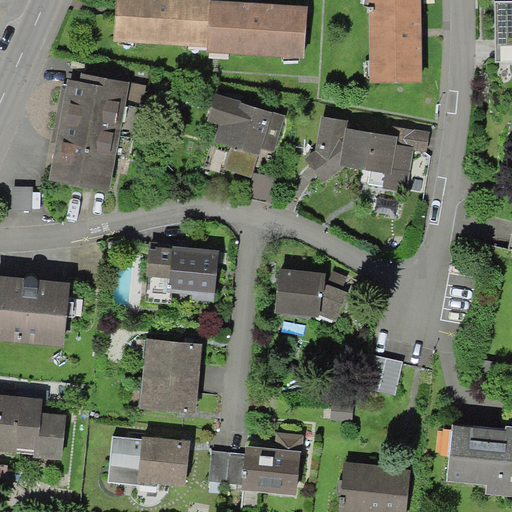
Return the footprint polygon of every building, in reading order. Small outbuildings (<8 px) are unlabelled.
[(215,0),(121,0),(118,43),(211,49),(215,4),(215,0)] [(372,0),(373,80),(421,80),(420,0),(372,0)] [(511,3),(501,3),(502,64),(511,63),(511,3)] [(313,12),(215,4),(211,55),(308,63),(313,12)] [(130,82),(82,73),(80,82),(68,79),(66,87),(62,86),(51,141),(56,142),(49,179),(109,191),(126,105),(130,82)] [(146,85),(130,82),(126,105),(142,108),(146,85)] [(288,116),(219,97),(212,124),(221,126),(216,144),(234,150),(259,156),(275,161),(288,116)] [(351,125),(321,121),(317,153),(305,163),(326,189),(347,172),(346,184),(408,192),(413,156),(431,158),(434,133),(392,128),(391,139),(350,134),(351,125)] [(259,156),(234,150),(229,171),(254,177),(259,156)] [(31,210),(31,188),(13,188),(13,210),(31,210)] [(219,251),(151,249),(149,301),(218,303),(219,251)] [(342,281),(279,277),(276,320),(339,324),(342,281)] [(75,287),(0,278),(0,340),(68,348),(75,287)] [(207,346),(150,342),(145,414),(201,418),(207,346)] [(403,365),(368,357),(360,390),(395,398),(403,365)] [(48,403),(0,398),(0,452),(64,458),(68,419),(47,417),(48,403)] [(511,431),(458,427),(452,489),(511,494),(511,431)] [(192,445),(147,440),(142,485),(187,490),(192,445)] [(307,455),(253,450),(249,493),(304,498),(307,455)] [(410,511),(413,470),(346,466),(343,511),(410,511)]
